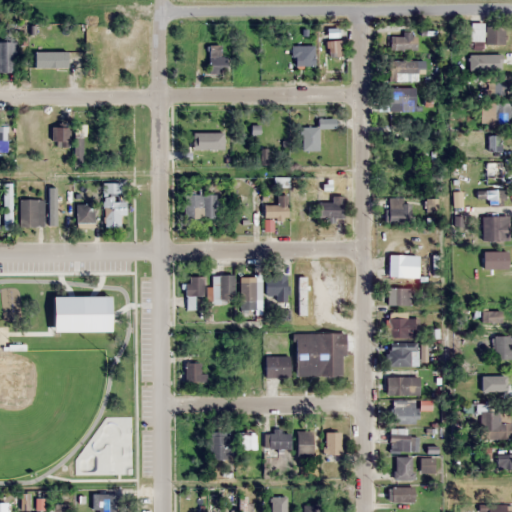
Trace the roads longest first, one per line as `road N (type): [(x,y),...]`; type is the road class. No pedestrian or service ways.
road 1 (residential): [(357,10),(360,511)]
road 2 (tertiary): [(162,511),(158,11)]
road 3 (residential): [(0,255),(362,250)]
road 4 (residential): [(0,98),(358,95)]
road 5 (residential): [(511,10),(158,11)]
road 6 (residential): [(363,405),(162,407)]
